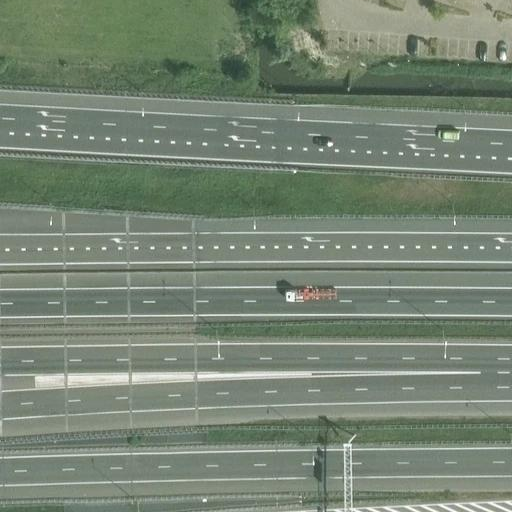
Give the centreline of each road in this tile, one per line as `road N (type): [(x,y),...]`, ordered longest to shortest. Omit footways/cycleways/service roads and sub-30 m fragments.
road 1 (motorway): [(0,407),(511,382)]
road 2 (motorway): [(511,149),(0,126)]
road 3 (motorway): [(511,291),(0,304)]
road 4 (motorway): [(0,473),(511,467)]
road 5 (motorway): [(0,367),(511,370)]
road 6 (motorway): [(511,252),(0,255)]
